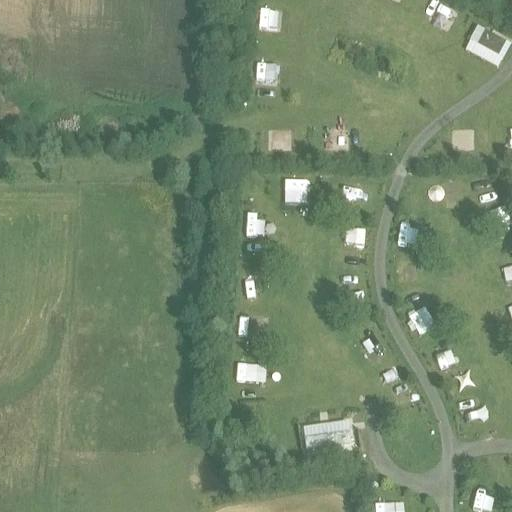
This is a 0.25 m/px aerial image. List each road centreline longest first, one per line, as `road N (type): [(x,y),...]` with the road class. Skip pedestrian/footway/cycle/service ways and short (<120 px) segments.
road 1 (track): [(0,160),(142,167),(231,121),(233,52)]
road 2 (track): [(231,121),(301,118),(426,133)]
